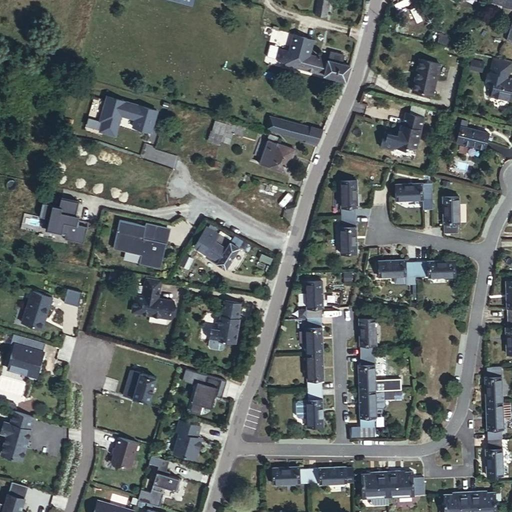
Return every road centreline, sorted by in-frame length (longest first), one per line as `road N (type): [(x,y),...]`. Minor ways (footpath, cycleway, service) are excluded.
road 1 (residential): [(347,454),(418,453),(451,429),(463,403),(487,250)]
road 2 (residential): [(380,0),(292,244)]
road 3 (residential): [(292,244),(231,451)]
road 4 (residential): [(92,349),(87,457),(73,511)]
road 5 (residential): [(487,250),(381,233),(379,201)]
road 6 (residential): [(347,454),(342,323)]
road 7 (residential): [(292,244),(185,183)]
